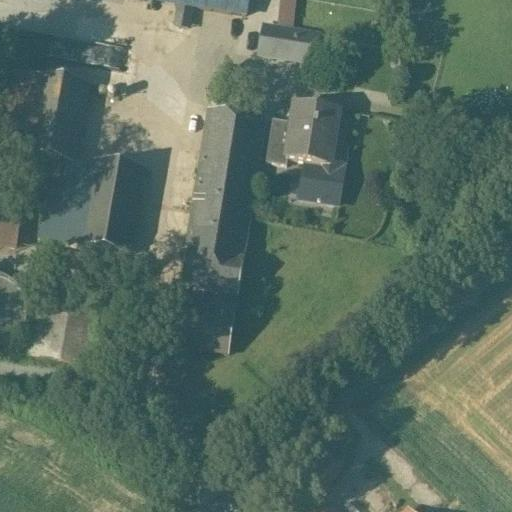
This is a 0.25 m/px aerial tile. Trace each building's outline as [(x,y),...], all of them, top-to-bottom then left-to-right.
[(136,0),(245,18),(247,0),(136,0)] [(175,27),(192,29),(193,10),(176,9),(175,27)] [(319,39),(264,29),(259,57),(314,67),(319,39)] [(87,87),(40,79),(26,158),(58,163),(73,166),(87,87)] [(338,116),(294,108),(291,125),(287,151),(285,162),(288,163),(303,166),(324,170),(328,150),(329,137),(335,138),(338,116)] [(209,113),(187,253),(173,345),(227,354),(252,194),(254,195),(265,123),(210,114),(210,113),(209,113)] [(287,151),(291,125),(272,122),(264,166),(287,170),(288,163),(285,162),(287,151)] [(346,153),(328,150),(324,170),(303,166),(298,202),(339,208),(346,153)] [(73,166),(58,163),(45,242),(80,248),(94,170),(73,166)] [(145,173),(95,164),(94,170),(80,248),(130,257),(145,173)] [(4,280),(0,278),(0,345),(12,339),(20,330),(24,318),(25,310),(22,298),(15,287),(4,280)] [(69,316),(48,312),(40,360),(61,364),(69,316)] [(329,453),(308,482),(325,494),(345,464),(329,453)]
